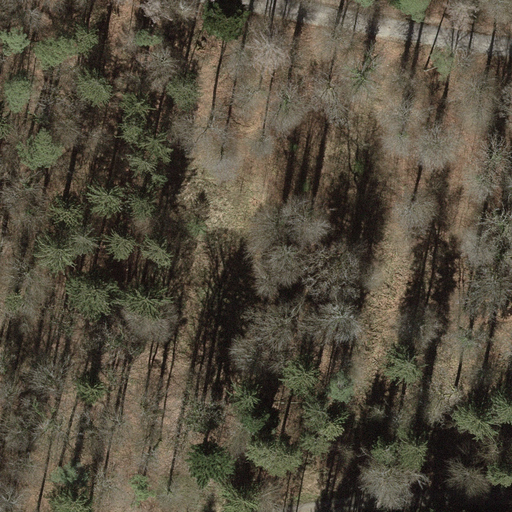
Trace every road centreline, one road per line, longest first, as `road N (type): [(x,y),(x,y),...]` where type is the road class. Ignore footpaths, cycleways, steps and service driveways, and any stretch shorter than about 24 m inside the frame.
road 1 (track): [(258,0),(511,45)]
road 2 (track): [(511,486),(324,511)]
